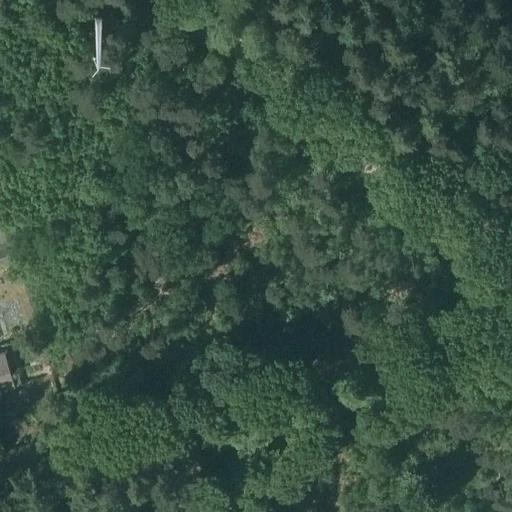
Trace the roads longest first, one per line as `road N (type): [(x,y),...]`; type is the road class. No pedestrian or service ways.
road 1 (track): [(194,0),(511,282)]
road 2 (track): [(319,362),(0,458)]
road 3 (track): [(508,306),(319,362)]
road 4 (track): [(124,511),(286,402)]
